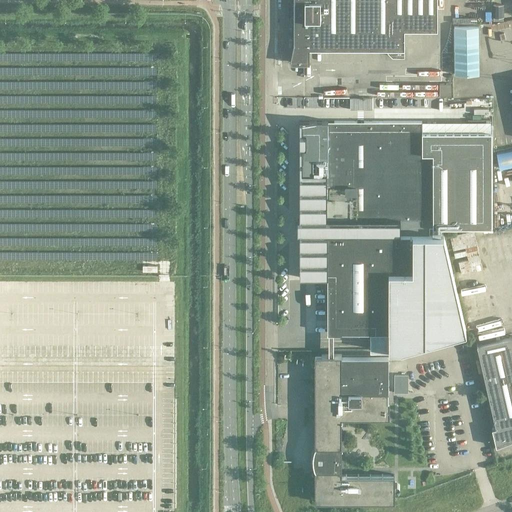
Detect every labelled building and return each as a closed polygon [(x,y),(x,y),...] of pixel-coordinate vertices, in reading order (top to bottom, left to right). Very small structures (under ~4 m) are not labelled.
[(293,0),(294,5),(288,0),(287,0),(288,20),(294,14),(294,43),(290,63),(309,63),(309,49),(387,49),(387,57),(404,57),(404,29),(437,30),(437,0),(293,0)] [(478,26),(454,26),(455,74),(478,74),(478,26)] [(439,84),(439,96),(451,96),(451,83),(439,84)] [(373,108),(373,97),(347,97),(347,108),(373,108)] [(300,223),(298,223),(298,226),(298,229),(301,229),(303,229),(311,229),(431,229),(433,229),(435,229),(474,229),(492,229),(492,151),(491,132),(457,132),(422,132),(422,126),(422,121),(371,121),(356,121),(327,121),(301,121),(301,163),(301,223),(300,223)] [(511,150),(497,153),(500,169),(511,166),(511,150)] [(301,229),(298,229),(298,233),(298,238),(301,238),(301,269),(301,279),(303,279),(314,279),(314,314),(314,325),(314,332),(320,332),(323,332),(329,332),(329,333),(330,333),(332,333),(332,332),(338,332),(342,332),(341,331),(370,331),(370,340),(370,349),(400,350),(413,346),(428,341),(466,331),(459,301),(448,255),(444,237),(440,237),(435,237),(435,233),(435,229),(433,229),(431,229),(311,229),(303,229),(301,229)] [(95,290),(124,291),(125,286),(134,287),(134,283),(95,281),(95,290)] [(511,338),(511,335),(475,342),(496,426),(511,421),(511,338)] [(342,354),(315,354),(315,446),(312,455),(315,469),(315,501),(395,501),(395,498),(395,489),(397,489),(398,488),(399,486),(398,484),(395,484),(395,474),(341,474),(342,417),(389,417),(389,400),(388,400),(388,355),(341,355),(342,354)] [(511,421),(496,426),(492,427),(496,448),(504,445),(511,442),(511,421)]
